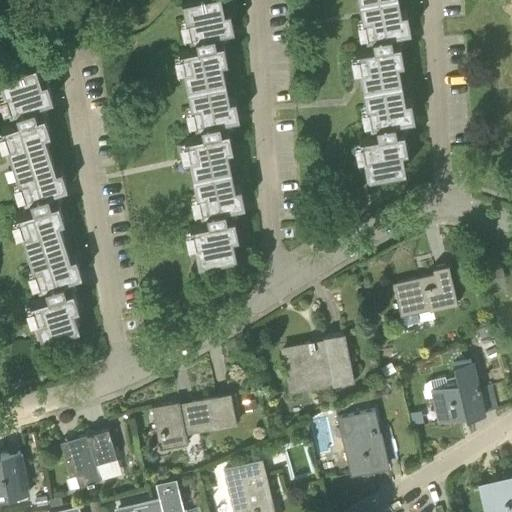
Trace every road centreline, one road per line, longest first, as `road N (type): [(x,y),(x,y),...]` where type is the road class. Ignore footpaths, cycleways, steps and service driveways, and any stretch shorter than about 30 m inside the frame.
road 1 (residential): [(119,374),(66,50)]
road 2 (residential): [(273,288),(253,0)]
road 3 (residential): [(442,204),(433,0)]
road 4 (residential): [(273,288),(405,211),(442,204)]
road 5 (residential): [(119,374),(209,333),(273,288)]
road 6 (residential): [(382,511),(511,430)]
road 7 (residential): [(0,407),(119,374)]
